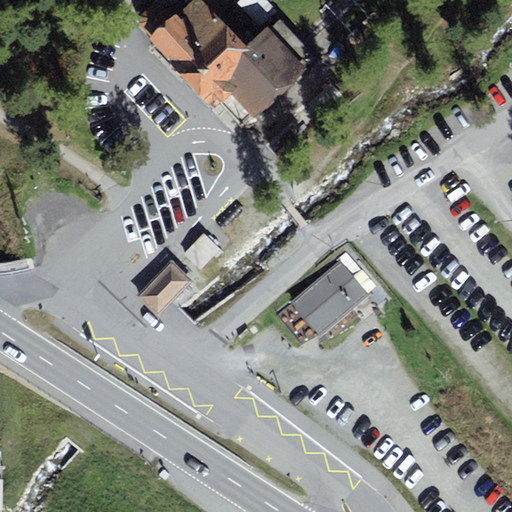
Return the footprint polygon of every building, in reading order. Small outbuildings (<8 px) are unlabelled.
[(216,110),(224,103),(232,111),(240,120),(244,124),(315,58),(304,46),(282,22),(272,31),(269,28),(247,49),(201,0),(194,0),(151,41),(183,75),(216,110)] [(278,11),(266,0),(241,0),(237,4),(261,28),(278,11)] [(343,97),(331,84),(310,104),(322,117),(343,97)] [(303,132),(292,121),(268,146),(279,157),(303,132)] [(184,254),(201,270),(221,248),(204,233),(184,254)] [(138,297),(160,317),(193,280),(171,261),(138,297)] [(369,294),(340,261),(291,303),(321,337),(369,294)]
